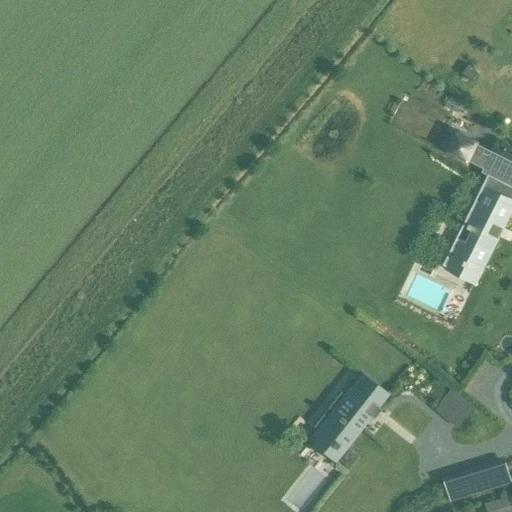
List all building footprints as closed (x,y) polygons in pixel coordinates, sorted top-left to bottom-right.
[(470,82),(477,72),(468,65),(460,74),(470,82)] [(454,129),(444,152),(466,163),(477,141),(454,129)] [(476,144),(468,160),(483,167),(491,151),(476,144)] [(504,227),(503,227),(511,208),(511,201),(510,200),(511,195),(511,185),(493,176),(486,188),(482,186),(463,225),(474,231),(468,243),(457,238),(449,254),(465,263),(464,264),(468,267),(469,265),(481,271),(481,269),(482,269),(498,237),(499,238),(499,237),(498,236),(503,228),(504,228),(504,227)] [(393,395),(366,374),(350,394),(346,391),(320,424),(324,427),(322,429),(349,450),(377,415),(379,416),(386,408),(384,406),(393,395)] [(493,462),(457,473),(465,497),(500,486),(493,462)] [(286,499),(301,511),(304,511),(330,480),(312,466),(286,499)] [(487,511),(511,511),(511,494),(485,503),(487,511)]
